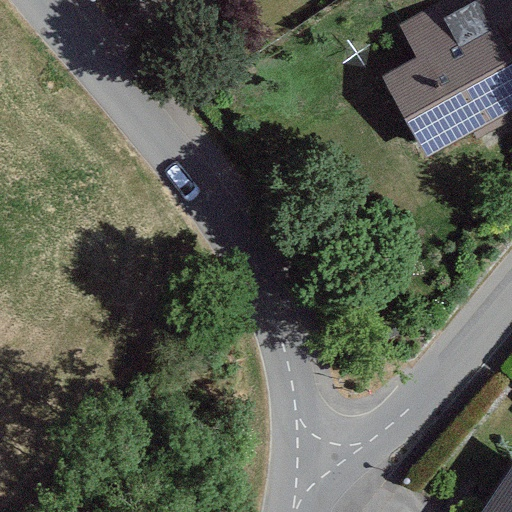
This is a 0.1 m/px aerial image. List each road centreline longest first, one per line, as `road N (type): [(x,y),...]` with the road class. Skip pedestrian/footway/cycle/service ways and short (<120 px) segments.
road 1 (residential): [(45,0),(235,238),(276,345),(287,430),(282,511)]
road 2 (residential): [(511,295),(329,511)]
